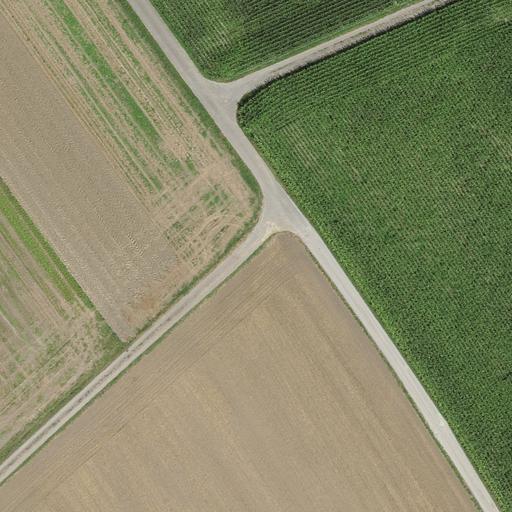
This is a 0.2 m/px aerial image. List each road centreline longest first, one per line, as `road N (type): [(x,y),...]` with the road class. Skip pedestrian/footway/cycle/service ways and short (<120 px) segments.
road 1 (track): [(134,0),(336,272),(491,511)]
road 2 (track): [(0,448),(284,207)]
road 3 (track): [(437,0),(207,100)]
